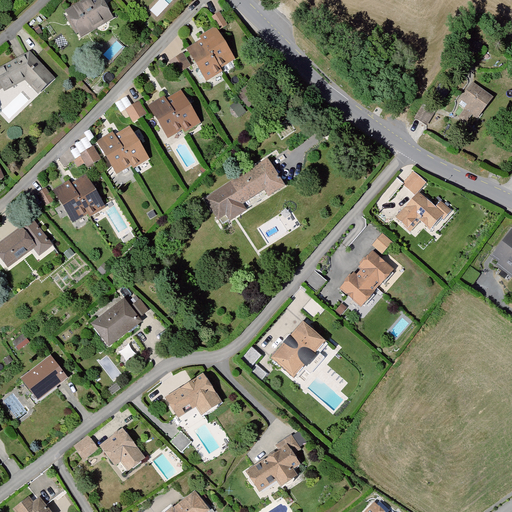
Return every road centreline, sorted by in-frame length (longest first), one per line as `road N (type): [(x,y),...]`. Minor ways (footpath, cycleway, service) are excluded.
road 1 (residential): [(408,151),(240,343),(212,359),(165,366),(0,496)]
road 2 (residential): [(200,0),(0,207)]
road 3 (tertiary): [(408,151),(326,90),(238,0)]
